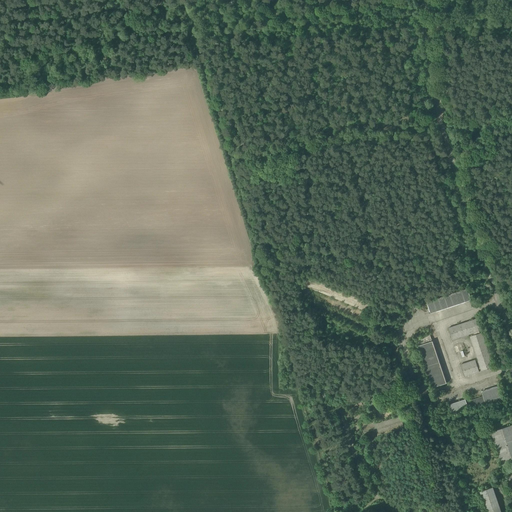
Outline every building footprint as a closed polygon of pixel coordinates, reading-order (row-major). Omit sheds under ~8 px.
[(468,289),(427,303),(431,314),(472,301),(468,289)] [(476,360),(460,366),(464,378),(480,373),(479,370),(480,369),(481,372),(495,367),(483,333),(479,334),(479,333),(483,331),(479,319),(449,329),(453,341),(472,335),(472,336),(470,337),(478,363),(476,363),(476,360)] [(433,342),(419,347),(432,389),(447,385),(433,342)] [(464,398),(447,403),(450,413),(467,408),(468,411),(503,400),(499,385),(481,391),(483,396),(465,402),(464,398)] [(374,418),(360,422),(363,433),(375,429),(377,436),(404,428),(400,415),(376,423),(374,418)] [(511,423),(491,431),(501,462),(511,457),(511,423)] [(500,511),(492,486),(479,490),(485,511),(500,511)]
